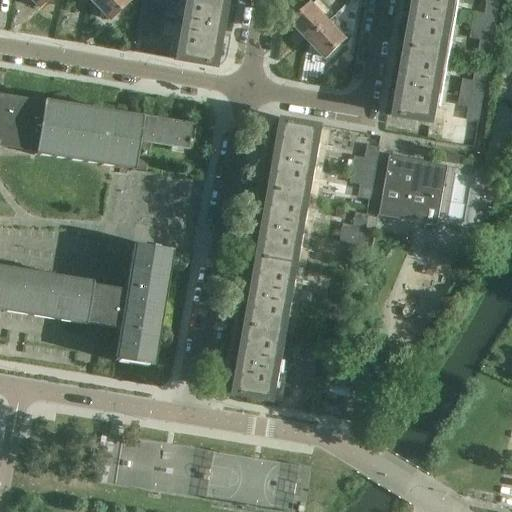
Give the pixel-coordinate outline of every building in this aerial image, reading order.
[(94,0),(91,2),(108,20),(128,2),(125,0),(94,0)] [(212,67),(223,0),(186,0),(176,61),(212,67)] [(417,0),(408,50),(445,56),(454,0),(417,0)] [(140,1),(134,37),(147,40),(148,35),(159,37),(163,10),(153,8),(154,4),(140,1)] [(485,16),(475,14),(471,39),(481,41),(479,53),(490,55),(499,5),(487,3),(485,16)] [(309,41),(329,23),(312,5),(292,23),(309,41)] [(329,23),(309,41),(326,59),(345,41),(329,23)] [(433,124),(445,56),(408,50),(396,118),(433,124)] [(478,123),(479,115),(487,72),(476,71),(474,83),(464,81),(459,106),(470,108),(467,121),(478,123)] [(0,145),(34,151),(33,155),(132,171),(133,169),(144,171),(148,143),(157,145),(157,146),(186,150),(187,144),(189,145),(190,141),(188,141),(190,125),(151,119),(150,123),(140,121),(141,117),(140,117),(139,120),(41,104),(40,105),(1,98),(0,102),(0,101),(0,312),(83,326),(84,327),(85,324),(90,325),(118,330),(113,362),(150,368),(170,252),(132,246),(124,293),(91,287),(91,285),(0,269),(0,145)] [(273,192),(309,198),(321,130),(286,123),(273,192)] [(370,200),(379,150),(368,148),(365,161),(355,159),(350,184),(361,186),(359,198),(370,200)] [(447,168),(432,165),(390,157),(380,208),(423,215),(421,225),(437,227),(447,168)] [(297,266),(309,198),(273,192),(261,259),(297,266)] [(358,268),(367,218),(356,216),(353,229),(343,227),(339,251),(349,253),(347,266),(358,268)] [(286,331),(297,266),(261,259),(250,324),(286,331)] [(346,336),(355,286),(344,284),(341,296),(331,294),(327,320),(337,321),(335,334),(346,336)] [(286,331),(250,324),(237,396),(273,402),(286,331)] [(310,396),(318,346),(308,345),(305,357),(295,355),(291,380),(301,382),(299,395),(310,396)] [(361,365),(330,359),(321,415),(346,419),(350,390),(356,391),(361,365)] [(104,452),(93,450),(90,465),(101,467),(104,452)]
